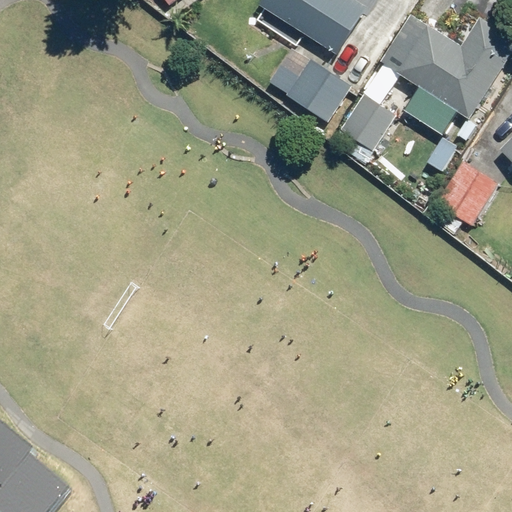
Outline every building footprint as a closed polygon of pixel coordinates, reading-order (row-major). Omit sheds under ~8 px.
[(355,0),(266,0),(260,10),(339,56),(368,7),(355,0)] [(424,24),(395,73),(469,116),(511,43),(511,39),(478,20),(462,46),(424,24)] [(330,122),(353,87),(311,59),(288,94),(330,122)] [(363,98),(342,130),(370,148),(391,115),(363,98)] [(511,143),(501,154),(511,164),(511,143)] [(431,190),(450,171),(430,152),(411,172),(431,190)] [(436,204),(471,226),(497,185),(463,163),(436,204)] [(0,420),(0,511),(61,511),(80,490),(0,420)]
